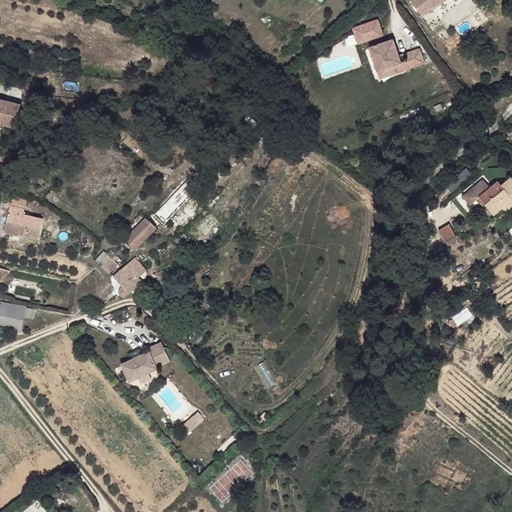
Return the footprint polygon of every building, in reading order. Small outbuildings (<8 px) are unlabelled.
[(452,0),(411,0),(422,16),(447,0),(452,0),(453,0),(452,0)] [(379,18),(352,27),(358,44),(385,35),(379,18)] [(401,62),(392,39),(368,47),(377,72),(389,67),(391,74),(409,68),(406,60),(401,62)] [(424,63),(419,49),(404,53),(406,60),(409,68),(424,63)] [(391,74),(389,67),(377,72),(379,79),(391,74)] [(0,123),(15,127),(20,105),(0,99),(0,123)] [(70,136),(65,124),(50,132),(58,142),(70,136)] [(511,175),(502,183),(511,196),(511,175)] [(482,179),(462,195),(470,205),(480,197),(488,190),(490,189),(489,187),(482,179)] [(490,189),(488,190),(496,201),(488,207),(492,212),(511,196),(502,183),(500,181),(490,189)] [(156,227),(189,195),(179,185),(146,218),(156,227)] [(38,238),(43,219),(23,214),(27,200),(20,197),(10,189),(6,206),(9,207),(4,232),(18,235),(18,234),(38,238)] [(488,190),(480,197),(488,207),(496,201),(488,190)] [(125,239),(146,218),(140,212),(118,233),(125,239)] [(134,249),(156,227),(146,218),(125,239),(134,249)] [(449,223),(440,228),(447,240),(455,236),(449,223)] [(172,249),(187,236),(183,231),(167,246),(166,245),(155,255),(161,261),(165,258),(169,262),(177,254),(172,249)] [(98,264),(108,254),(104,250),(94,260),(98,264)] [(122,261),(112,251),(108,254),(118,264),(122,261)] [(118,264),(108,254),(98,264),(108,273),(118,264)] [(142,281),(138,277),(146,270),(135,257),(113,276),(122,286),(120,287),(120,288),(119,290),(118,292),(119,293),(120,294),(120,295),(121,296),(123,297),(124,297),(126,296),(129,294),(128,293),(142,281)] [(0,281),(10,271),(0,267),(0,281)] [(139,294),(148,287),(142,281),(131,291),(133,294),(136,295),(137,295),(139,294)] [(0,328),(21,333),(26,306),(1,301),(0,306),(0,328)] [(28,307),(26,317),(34,318),(36,309),(28,307)] [(157,369),(156,367),(170,361),(164,347),(160,343),(147,349),(149,352),(121,365),(129,382),(138,378),(149,373),(157,369)] [(151,379),(149,373),(138,378),(141,384),(151,379)] [(184,436),(204,419),(199,412),(178,429),(184,436)]
